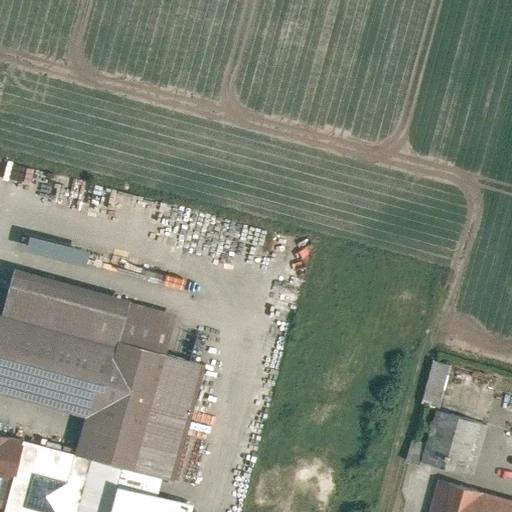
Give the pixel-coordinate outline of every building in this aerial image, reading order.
[(21,246),(80,262),(83,248),(24,232),(21,246)] [(132,297),(17,265),(3,313),(119,345),(121,339),(131,301),(132,297)] [(167,352),(177,313),(131,301),(121,339),(167,352)] [(3,313),(0,312),(0,387),(89,412),(79,450),(165,473),(173,475),(204,362),(167,352),(121,339),(119,345),(3,313)] [(441,405),(453,362),(436,358),(424,401),(441,405)] [(489,422),(438,408),(424,461),(475,475),(489,422)] [(0,428),(0,471),(15,476),(26,435),(0,428)] [(15,476),(5,511),(194,511),(197,503),(160,492),(165,473),(79,450),(26,435),(15,476)] [(511,511),(511,496),(441,477),(431,511),(511,511)]
